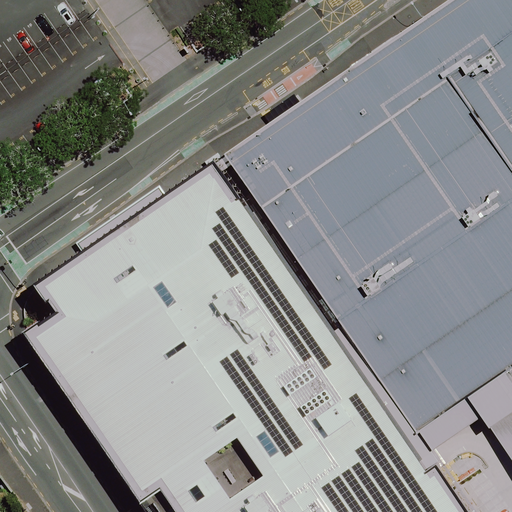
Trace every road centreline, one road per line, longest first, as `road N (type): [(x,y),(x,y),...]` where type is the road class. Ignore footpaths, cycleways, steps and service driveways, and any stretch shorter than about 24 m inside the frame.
road 1 (tertiary): [(350,0),(62,198),(0,250)]
road 2 (secondary): [(87,511),(0,383)]
